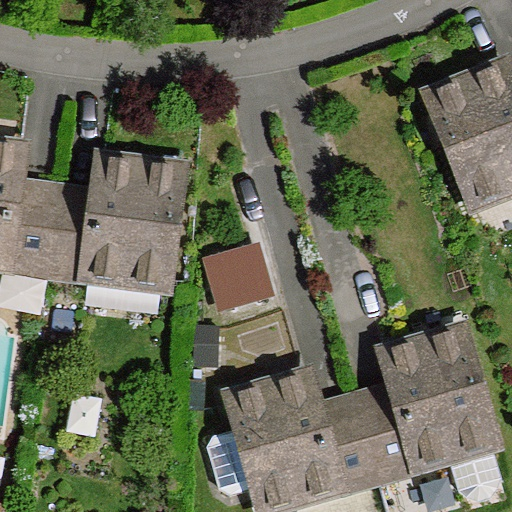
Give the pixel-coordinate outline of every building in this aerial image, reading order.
[(466,207),(511,188),(511,86),(500,56),(419,88),(466,207)] [(0,272),(50,278),(61,188),(41,186),(28,184),(33,147),(0,142),(0,272)] [(83,191),(61,188),(50,278),(175,294),(190,166),(100,155),(95,193),(83,191)] [(374,388),(356,393),(380,479),(499,445),(464,321),(379,346),(390,383),(374,388)] [(258,511),(264,511),(380,479),(356,393),(334,400),(318,404),(308,366),(224,391),(258,511)]
